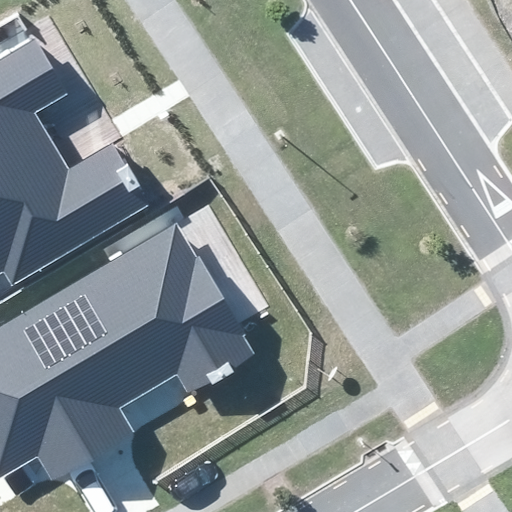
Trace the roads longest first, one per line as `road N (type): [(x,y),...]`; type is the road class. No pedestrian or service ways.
road 1 (residential): [(350,0),(511,250)]
road 2 (residential): [(364,511),(511,428)]
